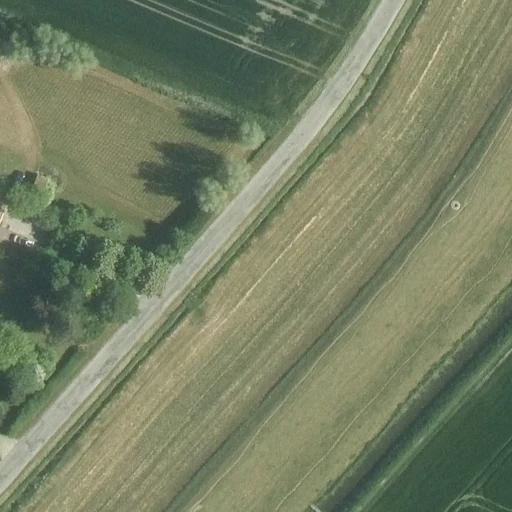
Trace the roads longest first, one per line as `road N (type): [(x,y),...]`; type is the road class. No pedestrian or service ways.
road 1 (tertiary): [(393,0),(329,102),(155,303)]
road 2 (tertiary): [(155,303),(0,482)]
road 3 (residential): [(155,303),(96,262),(15,230),(25,189)]
